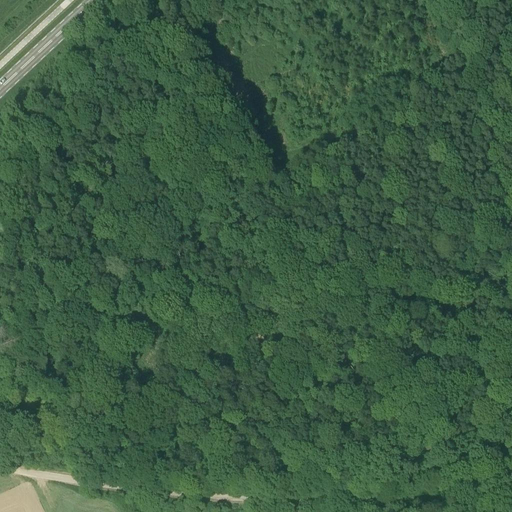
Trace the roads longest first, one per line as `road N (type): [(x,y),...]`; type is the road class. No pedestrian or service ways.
road 1 (track): [(511,490),(391,501),(239,497),(0,467)]
road 2 (primary): [(0,90),(96,0)]
road 3 (track): [(511,160),(479,75),(447,52)]
